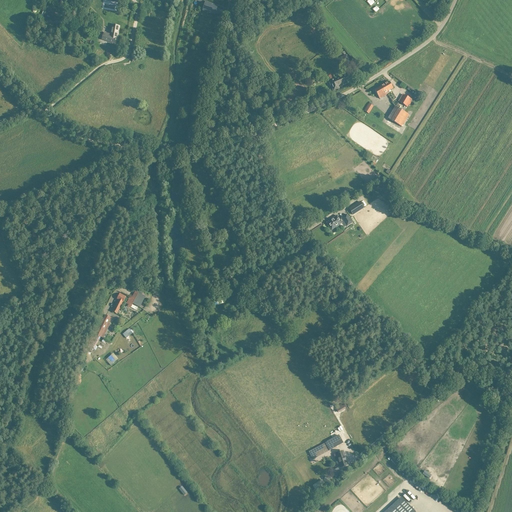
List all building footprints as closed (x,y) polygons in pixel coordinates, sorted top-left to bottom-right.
[(205,2),(202,10),(219,15),(220,10),(217,9),(218,6),(205,2)] [(48,8),(44,17),(51,20),(55,11),(48,8)] [(117,39),(119,26),(112,25),(110,34),(103,32),(102,39),(115,44),(116,39),(117,39)] [(347,55),(335,60),(339,69),(350,64),(347,55)] [(338,85),(349,80),(346,74),(329,81),(333,91),(339,89),(338,85)] [(393,89),(389,82),(383,85),(387,92),(393,89)] [(386,93),(387,92),(383,85),(379,87),(374,90),(380,99),(387,95),(386,93)] [(405,95),(400,103),(407,107),(409,104),(410,105),(411,103),(410,103),(412,99),(405,95)] [(369,114),(373,106),(371,105),(372,103),(370,102),(369,104),(369,103),(364,111),(369,114)] [(411,116),(395,106),(388,118),(402,127),(406,120),(407,121),(411,116)] [(349,209),(351,213),(362,206),(360,202),(349,209)] [(336,228),(339,226),(338,225),(342,223),(343,222),(347,227),(352,223),(347,215),(341,218),(341,219),(340,220),(337,216),(326,223),(328,225),(327,225),(329,228),(330,228),(331,230),(332,230),(331,229),(335,227),(336,228)] [(130,303),(140,307),(145,297),(143,296),(144,294),(143,294),(144,291),(139,288),(138,289),(136,288),(135,290),(137,291),(136,292),(135,292),(132,299),(130,298),(129,300),(131,301),(130,303)] [(120,294),(111,310),(118,314),(121,308),(120,308),(126,297),(120,294)] [(100,321),(94,333),(100,336),(104,328),(105,329),(110,317),(105,315),(101,322),(100,321)] [(125,340),(134,334),(131,330),(122,337),(125,340)] [(109,360),(115,366),(118,362),(112,356),(109,360)] [(350,404),(347,400),(336,407),(339,411),(350,404)] [(333,439),(325,443),(329,450),(337,446),(333,439)] [(347,464),(343,452),(337,454),(340,466),(347,464)] [(338,468),(331,471),(334,476),(335,478),(340,475),(344,473),(342,470),(340,471),(338,468)] [(324,481),(314,486),(318,494),(328,488),(324,481)] [(414,511),(402,499),(387,511),(414,511)]
